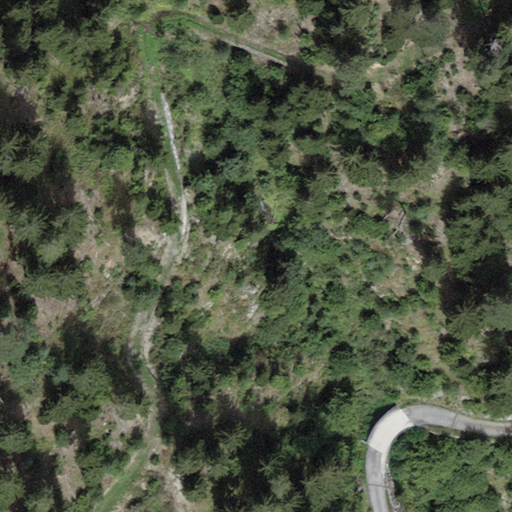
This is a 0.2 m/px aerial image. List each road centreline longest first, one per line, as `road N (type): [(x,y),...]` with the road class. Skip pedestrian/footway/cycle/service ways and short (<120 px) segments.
road 1 (track): [(99,511),(152,445),(155,408),(139,373),(139,331),(184,220),(146,36),(154,18),(172,12),(350,86),(505,0)]
road 2 (track): [(383,511),(376,471),(390,425),(439,418),(511,430)]
